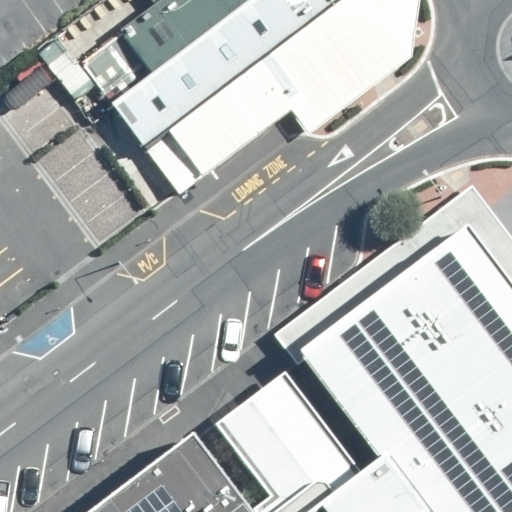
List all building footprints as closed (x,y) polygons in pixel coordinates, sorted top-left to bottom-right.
[(294,0),(202,0),(117,64),(82,90),(116,134),(294,0)] [(202,0),(122,0),(119,3),(89,26),(117,64),(202,0)] [(379,31),(355,0),(294,0),(116,134),(147,175),(253,95),(268,114),(379,31)] [(511,511),(511,309),(445,220),(276,346),(399,511),(511,511)] [(276,346),(170,426),(234,511),(396,511),(399,511),(276,346)] [(234,511),(170,426),(53,511),(234,511)]
